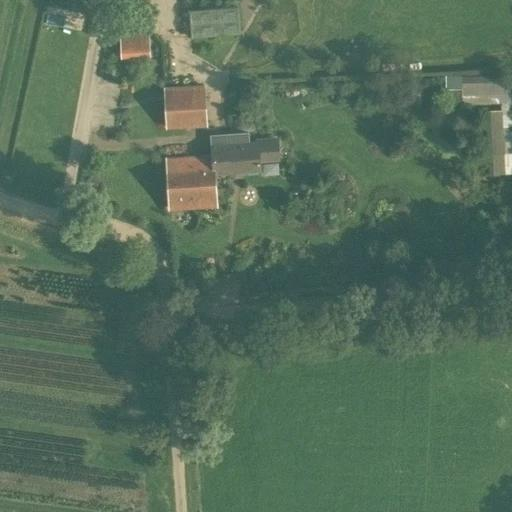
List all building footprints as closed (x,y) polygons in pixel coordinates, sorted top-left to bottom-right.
[(242,32),(241,5),(192,7),(193,34),(242,32)] [(123,54),(153,53),(152,32),(122,33),(123,54)] [(487,174),(511,172),(511,75),(450,79),(451,103),(483,102),(487,174)] [(189,127),(205,126),(206,126),(206,123),(204,84),(164,86),(166,128),(189,127)] [(212,170),(213,170),(260,167),(260,162),(280,160),(278,138),(255,139),(255,141),(212,144),(212,155),(211,155),(212,170)] [(212,170),(211,155),(166,158),(169,206),(215,203),(213,170),(212,170)]
